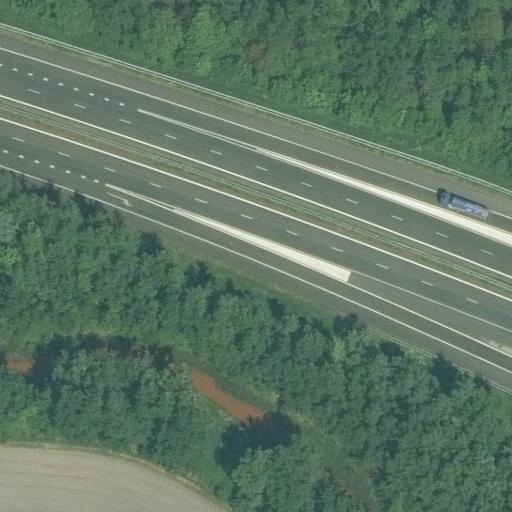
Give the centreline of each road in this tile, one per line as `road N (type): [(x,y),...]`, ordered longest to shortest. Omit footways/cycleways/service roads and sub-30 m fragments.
road 1 (motorway): [(109,172),(511,368)]
road 2 (motorway): [(109,172),(511,319)]
road 3 (motorway): [(511,265),(135,127)]
road 4 (motorway): [(511,229),(299,165),(135,127)]
road 5 (motorway): [(135,127),(0,85)]
